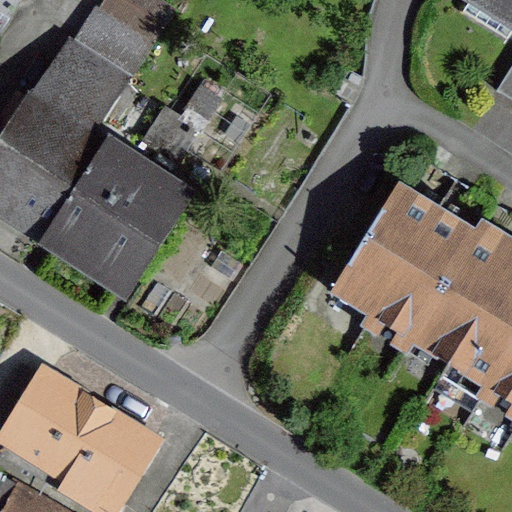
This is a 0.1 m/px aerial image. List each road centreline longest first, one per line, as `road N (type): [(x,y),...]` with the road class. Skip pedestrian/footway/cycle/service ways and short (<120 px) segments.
road 1 (residential): [(195,402),(373,123),(389,112)]
road 2 (residential): [(0,276),(195,402)]
road 3 (residential): [(195,402),(371,511)]
road 4 (residential): [(389,112),(442,128),(511,172)]
